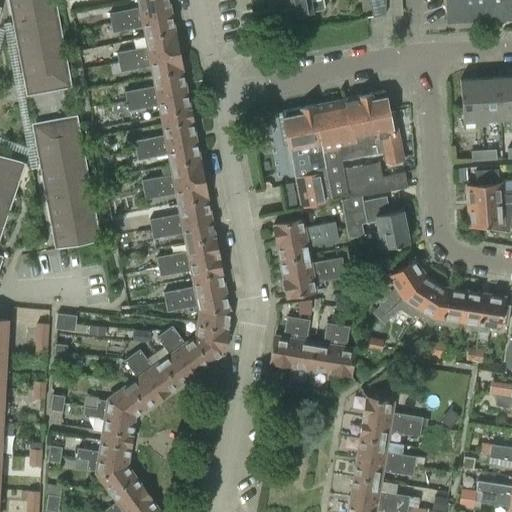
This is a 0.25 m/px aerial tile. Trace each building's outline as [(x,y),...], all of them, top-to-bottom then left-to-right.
[(20,52),(27,87),(66,80),(62,59),(64,59),(63,53),(61,53),(59,45),(61,45),(60,39),(58,39),(57,31),(58,30),(57,25),(56,25),(54,16),(56,16),(55,10),(53,11),(52,2),(53,2),(52,0),(9,0),(11,10),(13,10),(14,17),(12,18),(19,53),(20,52)] [(137,0),(138,7),(108,13),(110,23),(140,17),(140,18),(170,12),(167,0),(137,0)] [(322,0),(270,0),(272,8),(277,8),(279,17),(324,9),(322,0)] [(384,0),(367,0),(370,17),(383,16),(384,0)] [(511,0),(443,0),(445,19),(446,19),(446,17),(490,15),(491,18),(496,18),(503,17),(503,15),(511,14),(511,0)] [(140,17),(110,23),(111,32),(142,26),(144,36),(174,31),(170,12),(140,18),(140,17)] [(144,36),(146,46),(115,52),(116,54),(117,62),(148,56),(148,57),(178,51),(174,31),(144,36)] [(286,34),(266,46),(273,57),(293,45),(286,34)] [(117,62),(117,63),(81,70),(84,83),(120,76),(119,72),(150,66),(152,76),(182,70),(178,51),(148,57),(148,56),(117,62)] [(152,76),(154,86),(123,92),(125,102),(156,96),(185,90),(182,70),(152,76)] [(511,75),(496,76),(499,118),(511,117),(511,123),(511,75)] [(496,76),(478,78),(481,125),(488,125),(488,119),(499,118),(496,76)] [(481,125),(478,78),(459,79),(462,120),(475,119),(475,126),(481,125)] [(156,96),(125,102),(127,111),(158,105),(160,116),(189,110),(185,90),(156,96)] [(386,162),(389,162),(401,159),(392,111),(388,112),(383,90),(364,94),(368,116),(369,116),(377,152),(383,151),(386,162)] [(364,94),(344,98),(347,120),(350,120),(354,141),(338,144),(341,159),(377,152),(369,116),(368,116),(364,94)] [(344,98),(313,104),(320,141),(326,171),(331,199),(347,192),(342,168),(341,159),(338,144),(354,141),(350,120),(347,120),(344,98)] [(320,141),(313,104),(281,110),(289,147),(306,144),(312,174),(294,177),(299,206),(330,201),(325,172),(326,171),(320,141)] [(161,124),(164,135),(133,141),(135,151),(195,139),(191,118),(161,124)] [(38,150),(78,142),(74,124),(35,131),(38,150)] [(195,139),(135,151),(137,161),(167,155),(169,164),(199,159),(195,139)] [(78,145),(78,142),(38,150),(41,166),(40,167),(47,201),(48,201),(50,209),(48,209),(52,230),(53,230),(56,241),(72,238),(73,245),(96,241),(93,222),(94,221),(93,216),(91,216),(90,207),(91,207),(90,201),(89,202),(87,193),(89,193),(88,187),(86,187),(85,179),(86,179),(85,173),(83,173),(82,165),(83,165),(82,159),(81,159),(79,151),(81,151),(80,145),(78,145)] [(483,149),(484,159),(496,158),(495,148),(483,149)] [(484,159),(483,149),(471,150),(471,160),(484,159)] [(0,228),(21,166),(5,161),(6,157),(0,154),(0,228)] [(169,164),(171,174),(141,180),(143,190),(173,184),(203,178),(199,159),(169,164)] [(378,161),(342,168),(347,192),(348,197),(360,195),(407,186),(404,171),(391,173),(381,175),(378,161)] [(475,170),(476,185),(467,185),(468,205),(501,203),(511,201),(511,190),(500,192),(500,183),(498,183),(497,169),(475,170)] [(173,184),(143,190),(145,200),(175,194),(177,203),(206,198),(203,178),(173,184)] [(360,195),(348,197),(339,199),(347,238),(363,235),(361,223),(375,221),(380,246),(408,241),(404,224),(403,225),(400,210),(388,212),(385,195),(361,200),(360,195)] [(210,217),(206,198),(177,203),(179,214),(180,223),(210,217)] [(511,201),(501,203),(468,205),(469,225),(484,224),(484,228),(507,231),(511,213),(511,201)] [(180,223),(179,214),(148,220),(150,229),(180,223)] [(210,217),(180,223),(150,229),(152,239),(182,233),(184,242),(214,237),(210,217)] [(334,221),(303,227),(302,218),(272,224),(276,242),(336,231),(334,221)] [(336,231),(276,242),(279,260),(308,254),(307,246),(338,240),(336,231)] [(184,242),(186,250),(155,256),(157,266),(188,260),(217,255),(214,237),(184,242)] [(308,254),(279,260),(282,278),(342,266),(341,256),(310,262),(308,254)] [(188,260),(157,266),(159,275),(189,270),(191,278),(221,273),(217,255),(188,260)] [(388,275),(395,285),(377,303),(379,304),(371,312),(377,318),(421,273),(412,259),(388,275)] [(344,276),(342,266),(282,278),(286,295),(315,290),(313,281),(344,276)] [(193,286),(163,292),(164,301),(194,296),(224,290),(221,273),(191,278),(193,286)] [(423,276),(421,273),(377,318),(382,323),(390,316),(392,316),(399,309),(411,316),(413,313),(417,306),(432,282),(423,276)] [(432,282),(417,306),(413,313),(429,322),(439,324),(445,289),(442,288),(432,282)] [(445,289),(439,324),(449,326),(450,319),(460,320),(464,292),(445,289)] [(194,296),(164,301),(166,311),(196,305),(198,315),(197,324),(226,329),(229,308),(228,308),(224,290),(194,296)] [(464,292),(460,320),(469,321),(468,329),(477,330),(483,294),(464,292)] [(483,294),(477,330),(486,331),(487,324),(498,326),(502,297),(483,294)] [(87,326),(82,325),(84,317),(54,313),(52,328),(86,333),(87,326)] [(286,316),(282,336),(274,335),(269,362),(289,365),(297,318),(286,316)] [(309,320),(297,318),(289,365),(309,368),(313,341),(305,340),(309,320)] [(322,343),(313,341),(309,368),(329,371),(336,324),(326,322),(322,343)] [(46,323),(35,323),(33,356),(44,356),(46,323)] [(195,335),(192,337),(209,361),(220,354),(222,355),(226,329),(197,324),(195,335)] [(336,324),(329,371),(349,375),(353,348),(344,346),(348,325),(336,324)] [(89,326),(88,334),(104,335),(105,327),(89,326)] [(171,326),(163,332),(193,373),(209,361),(192,337),(184,343),(171,326)] [(193,373),(163,332),(156,337),(168,354),(159,360),(177,385),(193,373)] [(368,337),(367,348),(381,350),(382,339),(368,337)] [(435,354),(437,342),(430,341),(428,353),(435,354)] [(437,342),(435,354),(443,355),(445,344),(437,342)] [(53,343),(52,351),(64,352),(65,345),(53,343)] [(473,360),(474,348),(466,347),(465,359),(473,360)] [(481,350),(474,348),(473,360),(480,361),(481,350)] [(177,385),(159,360),(151,366),(139,349),(131,355),(143,372),(161,396),(177,385)] [(52,351),(51,359),(63,360),(64,352),(52,351)] [(143,372),(131,355),(123,360),(135,378),(127,383),(145,408),(161,396),(143,372)] [(32,381),(31,397),(42,398),(43,382),(32,381)] [(500,382),(498,394),(510,396),(510,395),(511,387),(511,386),(511,384),(500,382)] [(97,400),(96,410),(134,416),(145,408),(127,383),(106,399),(105,401),(97,400)] [(64,396),(51,394),(49,401),(62,403),(64,396)] [(498,394),(497,404),(509,406),(510,406),(511,396),(510,396),(498,394)] [(365,396),(362,417),(420,427),(422,417),(391,412),(393,401),(365,396)] [(49,401),(48,409),(61,411),(62,403),(49,401)] [(134,416),(96,410),(82,408),(81,417),(103,420),(101,431),(131,436),(134,416)] [(449,408),(440,419),(449,427),(459,416),(449,408)] [(420,427),(362,417),(359,437),(386,441),(388,431),(418,436),(420,427)] [(77,448),(75,457),(88,459),(126,465),(130,440),(131,436),(101,431),(100,436),(98,451),(77,448)] [(359,437),(356,456),(414,466),(415,456),(384,451),(386,441),(359,437)] [(488,453),(511,456),(511,446),(490,443),(488,453)] [(60,447),(48,445),(47,453),(59,455),(60,447)] [(28,449),(28,465),(39,465),(40,449),(28,449)] [(59,455),(47,453),(46,460),(58,462),(59,455)] [(511,456),(488,453),(487,463),(511,466),(511,456)] [(414,466),(356,456),(352,476),(380,481),(381,471),(412,476),(414,466)] [(110,493),(134,476),(126,465),(88,459),(86,469),(95,470),(95,472),(110,493)] [(110,493),(116,501),(100,511),(117,511),(146,492),(134,476),(110,493)] [(380,481),(352,476),(349,496),(407,505),(408,496),(378,491),(380,481)] [(511,485),(476,480),(474,490),(475,490),(478,490),(491,492),(511,496),(511,495),(511,485)] [(461,488),(458,505),(472,508),(475,490),(474,490),(461,488)] [(491,492),(478,490),(477,500),(510,505),(508,511),(511,511),(511,495),(511,496),(491,492)] [(36,511),(37,491),(26,491),(25,511),(36,511)] [(146,492),(117,511),(151,511),(157,508),(146,492)] [(58,496),(46,494),(45,502),(57,504),(58,496)] [(433,494),(431,507),(442,508),(444,496),(433,494)] [(405,511),(407,505),(349,496),(346,511),(374,511),(375,510),(387,511),(405,511)] [(57,504),(45,502),(44,509),(56,511),(57,504)]
